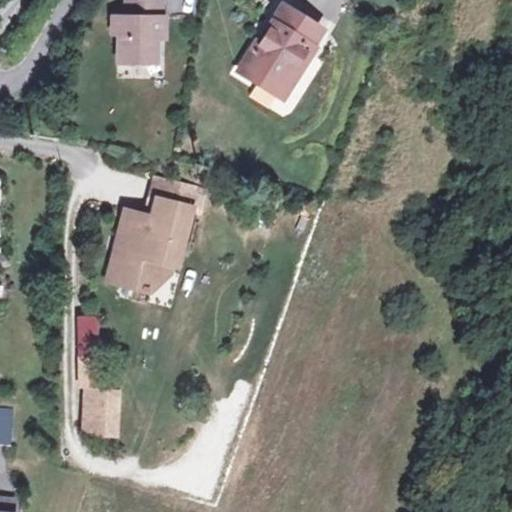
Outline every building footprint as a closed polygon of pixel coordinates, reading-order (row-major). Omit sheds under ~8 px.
[(168,0),(128,0),(123,69),(163,72),(168,0)] [(329,34),(278,2),(235,70),(286,102),(329,34)] [(207,188),(160,177),(151,213),(121,206),(102,288),(180,305),(207,188)] [(76,316),(75,343),(97,344),(97,316),(76,316)] [(123,388),(86,386),(84,433),(121,435),(123,388)] [(9,409),(0,409),(0,441),(8,442),(9,409)]
